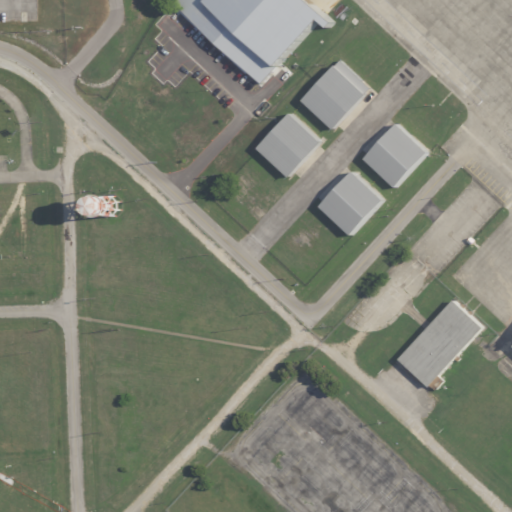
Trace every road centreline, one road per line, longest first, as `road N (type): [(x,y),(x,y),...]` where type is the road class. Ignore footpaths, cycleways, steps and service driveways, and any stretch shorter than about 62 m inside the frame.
road 1 (residential): [(455,160),(330,298),(302,310),(51,78),(0,46)]
road 2 (residential): [(79,511),(68,174),(83,127)]
road 3 (residential): [(83,127),(300,332)]
road 4 (residential): [(505,511),(300,332)]
road 5 (residential): [(132,511),(300,332)]
